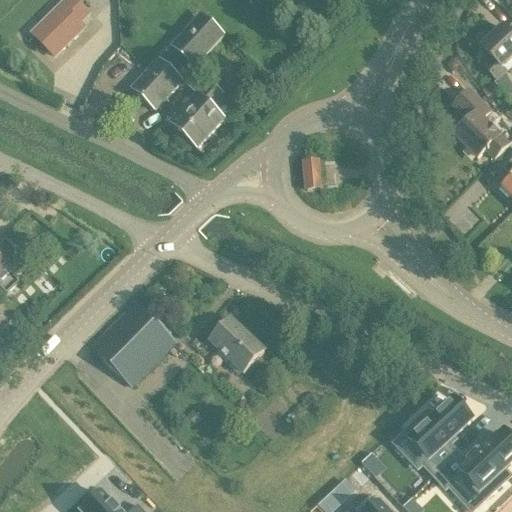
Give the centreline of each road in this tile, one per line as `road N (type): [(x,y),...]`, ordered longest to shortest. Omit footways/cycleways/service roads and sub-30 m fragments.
road 1 (residential): [(511,408),(171,236)]
road 2 (unclassified): [(212,199),(0,88)]
road 3 (tertiary): [(0,410),(161,245)]
road 4 (tertiary): [(511,335),(426,276),(375,216)]
road 5 (unclassified): [(161,245),(0,160)]
road 6 (tertiary): [(275,174),(280,198),(307,227),(346,232),(375,216)]
road 7 (tertiary): [(367,125),(416,0)]
road 8 (tertiary): [(367,125),(332,115),(312,120),(282,146),(275,174)]
